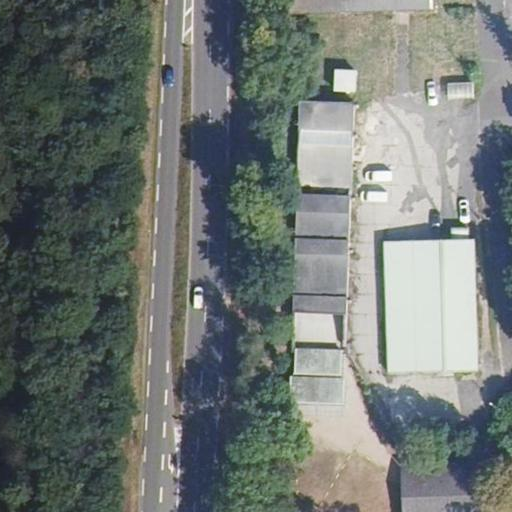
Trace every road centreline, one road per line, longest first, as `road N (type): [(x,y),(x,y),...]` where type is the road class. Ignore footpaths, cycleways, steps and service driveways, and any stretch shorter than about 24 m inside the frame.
road 1 (primary): [(176,0),(151,511)]
road 2 (primary): [(194,511),(208,0)]
